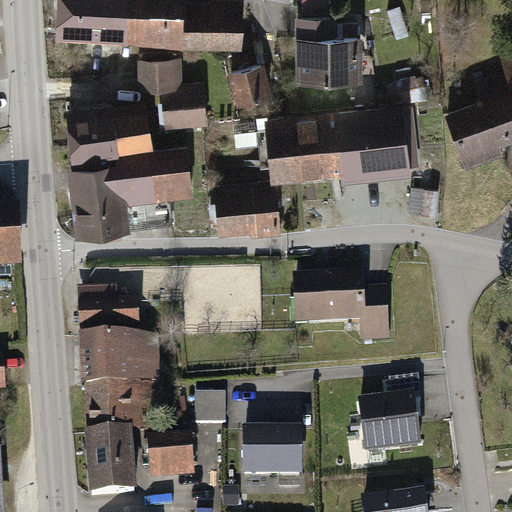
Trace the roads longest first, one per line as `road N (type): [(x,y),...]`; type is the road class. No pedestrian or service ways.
road 1 (residential): [(44,251),(392,233),(451,240)]
road 2 (residential): [(451,240),(480,511)]
road 3 (primary): [(44,251),(65,511)]
road 4 (primary): [(27,0),(37,162)]
